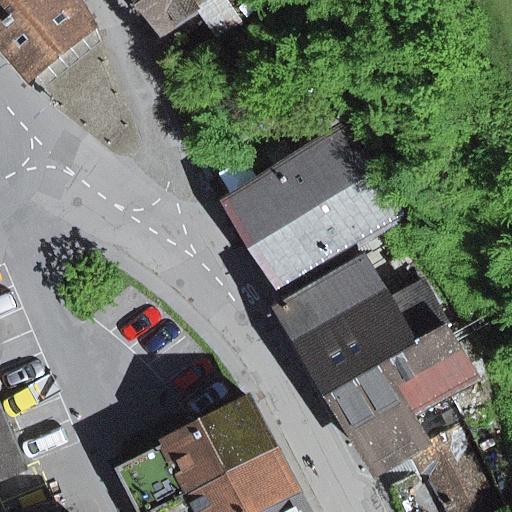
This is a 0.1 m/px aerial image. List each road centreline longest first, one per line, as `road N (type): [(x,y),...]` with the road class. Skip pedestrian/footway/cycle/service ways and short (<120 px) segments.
road 1 (tertiary): [(152,233),(287,386),(359,511)]
road 2 (residential): [(152,233),(157,116),(109,0)]
road 3 (tertiary): [(56,138),(152,233)]
